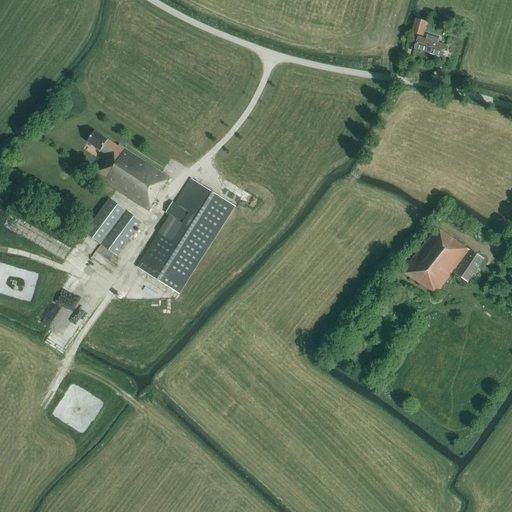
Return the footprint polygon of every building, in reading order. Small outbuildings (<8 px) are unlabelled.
[(423,37),(425,31),(426,29),(427,23),(416,19),(411,33),(423,37)] [(418,37),(415,49),(428,53),(433,37),(427,35),(426,39),(418,37)] [(439,39),(433,37),(428,53),(442,57),(446,45),(438,43),(439,39)] [(149,209),(169,177),(120,144),(118,147),(95,131),(88,142),(107,155),(94,174),(149,209)] [(165,144),(161,147),(168,160),(173,158),(165,144)] [(179,200),(176,198),(166,213),(170,216),(137,267),(179,294),(212,242),(235,207),(192,179),(179,200)] [(84,232),(101,244),(117,256),(142,222),(126,210),(110,199),(84,232)] [(400,272),(436,294),(470,250),(437,228),(409,264),(409,263),(407,266),(406,265),(400,272)] [(455,274),(468,282),(483,259),(471,251),(455,274)] [(95,423),(106,403),(85,390),(82,395),(78,392),(77,393),(89,400),(84,408),(87,410),(83,418),(80,416),(78,420),(88,425),(91,420),(95,423)]
